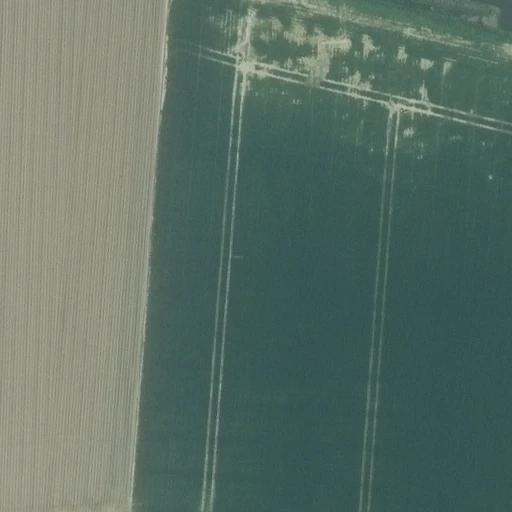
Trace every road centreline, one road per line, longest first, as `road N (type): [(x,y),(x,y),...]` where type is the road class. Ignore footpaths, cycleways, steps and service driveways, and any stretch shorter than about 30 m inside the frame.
road 1 (track): [(181,0),(171,39),(136,511)]
road 2 (track): [(511,50),(302,0)]
